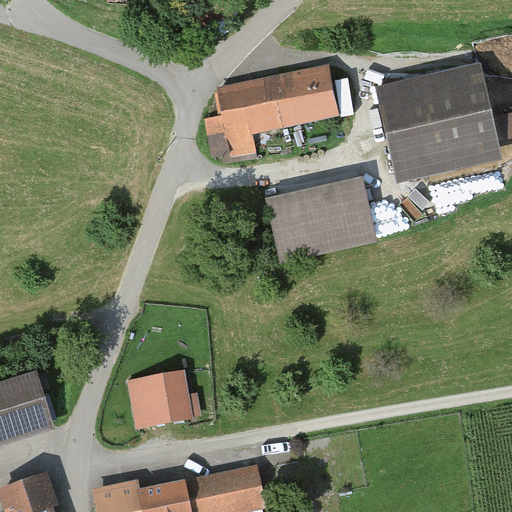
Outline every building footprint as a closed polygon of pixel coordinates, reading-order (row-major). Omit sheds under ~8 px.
[(482,65),(377,87),(398,180),(502,158),(482,65)] [(250,129),(337,113),(328,66),(219,87),(224,115),(206,118),(213,158),(254,150),(250,129)] [(511,114),(503,116),(508,141),(511,139),(511,114)] [(363,177),(268,196),(283,264),(377,242),(363,177)] [(38,373),(0,383),(0,443),(54,428),(38,373)] [(181,376),(134,383),(140,428),(188,421),(181,376)] [(233,511),(264,506),(256,467),(139,491),(137,481),(94,490),(99,511),(233,511)] [(51,511),(40,480),(4,492),(11,511),(51,511)]
